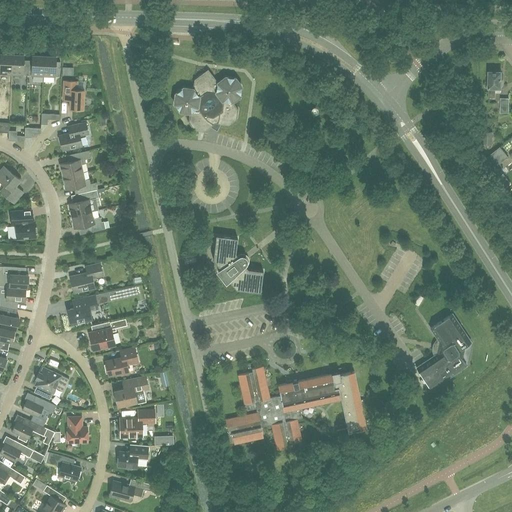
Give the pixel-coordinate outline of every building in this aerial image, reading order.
[(0,73),(11,74),(12,54),(0,54),(0,59),(0,58),(0,73)] [(27,75),(28,60),(24,60),(24,55),(12,54),(11,74),(27,75)] [(43,76),(44,56),(32,55),(32,60),(28,60),(27,75),(43,76)] [(60,77),(60,61),(56,61),(56,56),(44,56),(43,76),(60,77)] [(503,80),(501,80),(502,72),(500,72),(500,70),(495,70),(495,72),(490,71),(489,78),(487,78),(487,88),(489,88),(489,97),(495,98),(496,87),(501,87),(501,86),(503,86),(503,80)] [(218,83),(212,75),(202,74),(194,80),(193,89),(183,88),(175,94),(174,104),(180,112),(189,113),(188,122),(194,130),(204,132),(215,124),(229,125),(237,119),(238,110),(232,102),(240,96),(241,86),(235,78),(226,77),(218,83)] [(83,109),(84,90),(77,90),(78,81),(64,81),(63,95),(70,95),(69,109),(83,109)] [(510,113),(510,98),(501,98),(501,113),(510,113)] [(86,122),(72,125),(67,126),(69,133),(59,136),(63,150),(82,146),(80,136),(88,134),(86,122)] [(483,132),(482,144),(493,145),(493,132),(483,132)] [(500,147),(483,161),(496,177),(505,170),(500,164),(508,157),(500,147)] [(63,177),(83,172),(81,164),(86,163),(85,159),(91,157),(89,150),(75,153),(76,160),(60,164),(63,177)] [(14,203),(23,192),(15,185),(20,179),(4,166),(0,170),(0,180),(6,186),(0,192),(14,203)] [(83,172),(63,177),(66,189),(74,187),(80,186),(81,193),(97,190),(98,189),(96,182),(90,184),(89,179),(84,180),(83,172)] [(97,190),(81,193),(83,200),(69,203),(72,216),(92,211),(90,204),(97,202),(96,198),(98,197),(97,190)] [(34,221),(33,221),(32,210),(22,210),(11,211),(12,225),(16,225),(17,238),(35,237),(34,221)] [(93,219),(92,211),(72,216),(74,228),(88,225),(90,232),(105,229),(104,221),(101,222),(100,217),(93,219)] [(239,257),(236,253),(237,238),(216,235),(213,260),(221,269),(218,271),(226,282),(229,280),(236,289),(261,292),(263,271),(248,269),(245,265),(246,264),(246,261),(243,257),(240,257),(239,257)] [(74,292),(95,287),(92,278),(103,275),(100,263),(85,266),(87,273),(70,277),(74,292)] [(0,285),(7,286),(28,288),(28,275),(17,274),(17,267),(4,266),(3,273),(0,272),(0,285)] [(28,288),(7,286),(6,295),(0,294),(0,295),(0,306),(7,308),(13,309),(13,300),(25,300),(26,288),(28,288)] [(71,324),(92,319),(90,309),(97,308),(94,295),(79,298),(81,306),(68,309),(71,324)] [(0,326),(17,330),(19,318),(6,315),(7,308),(0,306),(0,326)] [(430,389),(466,366),(462,359),(464,347),(471,342),(452,314),(430,328),(439,342),(437,354),(416,368),(430,389)] [(93,350),(115,345),(111,327),(115,326),(114,321),(95,325),(97,331),(89,332),(93,350)] [(0,326),(0,339),(12,342),(15,330),(16,330),(17,330),(0,326)] [(129,373),(127,364),(138,362),(135,347),(120,351),(122,357),(106,361),(109,375),(121,372),(121,375),(129,373)] [(257,413),(225,420),(228,430),(231,429),(232,433),(234,442),(263,436),(261,427),(273,424),(279,449),(288,447),(287,444),(300,441),(295,419),(302,418),(300,407),(341,398),(349,432),(367,428),(354,371),(341,374),(340,371),(332,373),(301,380),(298,380),(278,385),(280,395),(268,398),(261,366),(252,368),(253,372),(239,375),(246,404),(248,410),(256,408),(257,413)] [(69,379),(43,367),(41,372),(39,372),(36,379),(37,379),(34,385),(46,391),(44,396),(50,399),(52,394),(53,394),(56,388),(63,391),(69,379)] [(146,376),(141,377),(123,381),(124,389),(114,391),(118,406),(136,402),(137,404),(146,402),(144,390),(149,389),(146,376)] [(56,405),(36,396),(33,401),(27,399),(22,410),(38,417),(42,408),(52,413),(56,405)] [(121,437),(143,436),(142,423),(155,422),(155,409),(141,410),(141,417),(120,418),(121,437)] [(82,427),(81,417),(68,417),(69,427),(67,427),(68,442),(88,442),(87,426),(82,427)] [(27,439),(32,430),(41,435),(44,436),(47,428),(45,427),(25,418),(22,424),(17,421),(12,432),(19,435),(18,438),(26,442),(27,439)] [(51,429),(47,443),(54,445),(59,431),(51,429)] [(34,450),(14,440),(11,445),(5,442),(0,452),(0,453),(15,461),(20,452),(30,457),(34,450)] [(130,444),(129,452),(119,451),(118,466),(136,468),(137,460),(148,460),(149,445),(134,444),(130,444)] [(77,480),(81,467),(67,463),(69,458),(49,452),(46,462),(61,467),(58,475),(77,480)] [(16,480),(20,483),(25,476),(20,473),(2,461),(0,463),(0,482),(1,483),(4,485),(5,485),(10,477),(16,480)] [(152,491),(153,485),(131,479),(129,485),(113,481),(109,495),(130,501),(132,494),(141,497),(143,489),(152,491)] [(62,511),(66,505),(55,498),(59,492),(47,485),(43,491),(51,496),(40,511),(58,511),(60,511),(62,511)] [(12,497),(0,489),(0,499),(7,504),(12,497)]
